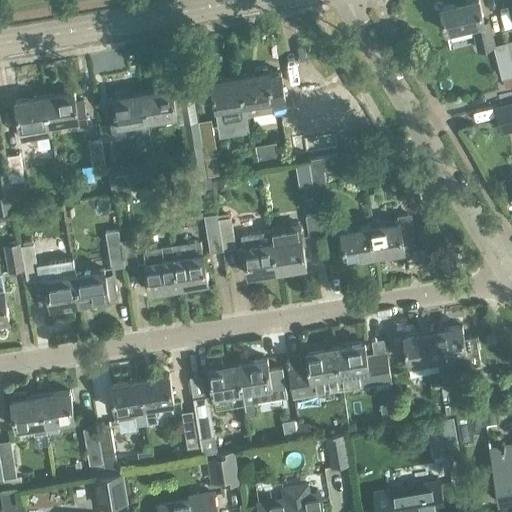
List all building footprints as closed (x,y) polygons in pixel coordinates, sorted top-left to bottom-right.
[(471,0),(441,7),(447,32),(474,26),(479,49),(494,45),(495,45),(489,21),(485,22),(479,0),(471,0)] [(511,76),(511,64),(507,42),(495,45),(494,45),(502,78),(511,76)] [(329,60),(303,64),(308,93),(311,107),(336,103),(333,89),(334,89),(329,60)] [(256,72),(241,75),(247,114),(275,109),(276,111),(287,109),(281,70),(270,72),(270,70),(268,70),(267,66),(255,68),(256,72)] [(231,76),(212,80),(217,109),(218,119),(247,114),(241,75),(231,76)] [(172,86),(145,91),(150,120),(177,115),(172,86)] [(115,100),(107,101),(113,138),(150,132),(148,120),(150,120),(145,91),(143,91),(143,89),(142,89),(142,91),(131,93),(130,87),(116,89),(117,95),(114,96),(115,100)] [(47,95),(52,124),(77,119),(78,128),(89,126),(84,99),(77,101),(75,90),(47,95)] [(53,134),(52,124),(47,95),(17,100),(23,139),(53,134)] [(212,118),(198,121),(205,157),(218,155),(212,118)] [(208,176),(205,157),(198,121),(186,123),(195,178),(208,176)] [(107,164),(102,137),(90,139),(94,167),(107,164)] [(7,154),(12,180),(24,178),(20,152),(7,154)] [(322,157),(324,169),(348,165),(346,153),(322,157)] [(327,182),(324,169),(322,157),(309,159),(314,185),(327,182)] [(122,174),(125,188),(157,182),(153,162),(142,164),(143,170),(122,174)] [(9,172),(0,173),(0,212),(15,210),(9,172)] [(113,191),(125,188),(122,174),(110,176),(113,191)] [(370,219),(371,225),(376,253),(390,251),(391,257),(405,254),(404,249),(405,249),(417,247),(411,212),(400,214),(400,220),(382,223),(381,217),(370,219)] [(307,216),(310,236),(321,234),(317,214),(307,216)] [(219,218),(224,249),(236,247),(231,216),(219,218)] [(205,220),(211,251),(223,249),(218,218),(205,220)] [(301,225),(272,229),(278,270),(290,268),(291,272),(305,270),(305,265),(307,265),(301,225)] [(347,258),(376,253),(371,225),(342,229),(347,258)] [(112,267),(125,265),(119,228),(106,231),(112,267)] [(249,274),(278,270),(272,229),(242,234),(249,274)] [(138,263),(134,237),(121,239),(125,265),(138,263)] [(202,240),(173,245),(180,286),(209,281),(204,252),(202,240)] [(20,242),(4,245),(8,272),(24,270),(20,242)] [(40,279),(34,242),(21,244),(27,281),(40,279)] [(150,291),(180,286),(173,245),(144,250),(146,262),(150,291)] [(52,307),(81,302),(76,273),(74,258),(59,260),(62,275),(47,278),(52,307)] [(105,268),(76,273),(81,302),(110,297),(118,295),(114,272),(106,273),(105,268)] [(0,272),(0,319),(10,318),(2,272),(0,272)] [(463,325),(434,330),(440,370),(468,365),(481,363),(477,335),(465,337),(463,325)] [(441,371),(440,370),(434,330),(405,334),(410,363),(412,376),(441,371)] [(365,341),(337,345),(344,388),(392,380),(387,352),(368,356),(365,341)] [(344,388),(337,345),(307,350),(310,365),(290,368),(294,396),(344,388)] [(243,390),(245,403),(248,416),(259,415),(257,401),(288,395),(283,367),(270,369),(268,357),(239,362),(243,390)] [(211,366),(210,366),(214,395),(215,395),(217,407),(245,403),(243,390),(239,362),(224,364),(223,359),(211,361),(211,366)] [(170,373),(141,377),(149,422),(158,420),(155,405),(174,401),(170,373)] [(136,424),(149,422),(141,377),(111,382),(118,419),(135,416),(136,424)] [(46,423),(47,431),(60,429),(58,421),(75,418),(70,389),(41,394),(46,423)] [(14,398),(12,399),(17,427),(32,425),(34,434),(47,432),(47,431),(46,423),(41,394),(27,396),(26,391),(13,393),(14,398)] [(194,398),(200,434),(213,432),(207,396),(194,398)] [(189,448),(201,446),(195,409),(182,411),(189,448)] [(473,426),(480,424),(477,410),(457,413),(460,434),(474,432),(473,426)] [(448,454),(460,452),(454,416),(441,418),(448,454)] [(285,439),(298,437),(294,418),(282,421),(285,439)] [(110,423),(97,425),(105,470),(118,468),(110,423)] [(103,461),(97,425),(84,427),(90,464),(103,461)] [(213,432),(200,434),(203,453),(216,451),(213,432)] [(353,463),(348,432),(327,435),(332,466),(353,463)] [(0,441),(0,455),(4,478),(17,476),(11,439),(0,441)] [(499,501),(511,498),(511,441),(490,445),(499,501)] [(219,454),(224,484),(239,482),(235,451),(219,454)] [(128,501),(123,471),(93,476),(98,506),(128,501)] [(432,511),(446,510),(441,479),(376,490),(379,511),(432,511)] [(324,511),(321,492),(310,494),(308,483),(284,487),(286,497),(258,502),(260,511),(324,511)] [(217,511),(214,491),(192,494),(192,498),(168,502),(169,511),(217,511)]
